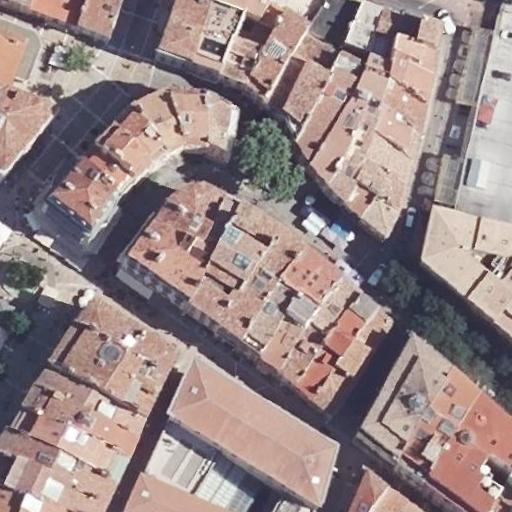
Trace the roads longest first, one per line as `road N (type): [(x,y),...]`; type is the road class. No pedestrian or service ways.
road 1 (residential): [(101,275),(138,217),(188,174),(303,227),(397,296)]
road 2 (residential): [(397,296),(393,275),(431,155),(452,13),(415,0)]
road 3 (residential): [(150,0),(125,72),(18,219)]
road 4 (residential): [(114,511),(194,343)]
road 5 (residential): [(91,270),(0,421)]
road 6 (residential): [(194,343),(337,446)]
road 7 (residential): [(337,446),(399,320),(397,296)]
road 8 (residential): [(397,296),(511,391)]
